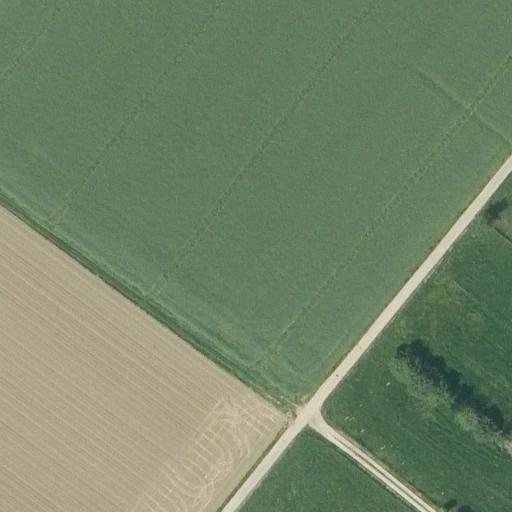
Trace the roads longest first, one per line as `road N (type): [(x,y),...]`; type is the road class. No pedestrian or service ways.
road 1 (track): [(229,511),(511,164)]
road 2 (track): [(0,193),(308,414)]
road 3 (track): [(426,511),(308,414)]
